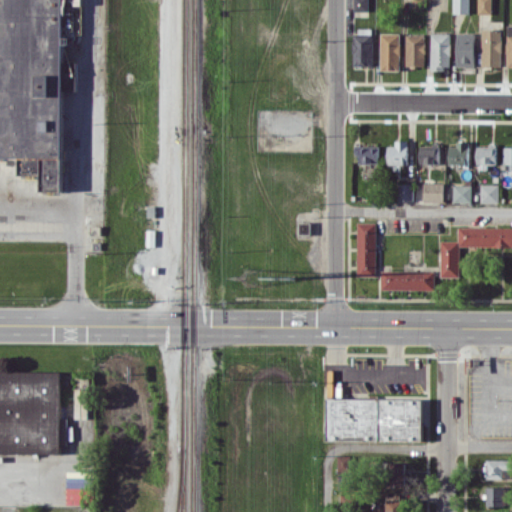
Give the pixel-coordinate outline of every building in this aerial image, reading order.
[(0,0),(62,0),(61,190),(40,190),(41,178),(18,178),(18,158),(0,157),(0,0)] [(368,10),(368,0),(352,0),(353,10),(368,10)] [(469,0),(452,0),(453,13),(469,13),(469,0)] [(478,0),(478,13),(491,13),(491,0),(478,0)] [(502,29),(482,29),(482,66),(501,66),(502,29)] [(400,70),(401,33),(381,32),(381,69),(400,70)] [(456,66),(475,66),(476,33),(457,32),(456,66)] [(354,66),(373,65),(372,33),(360,33),(353,33),(354,66)] [(426,65),(425,33),(406,34),(407,66),(426,65)] [(451,33),(432,33),(431,68),(451,68),(451,33)] [(65,91),(75,90),(74,61),(64,61),(65,91)] [(388,164),(408,164),(408,140),(395,140),(395,146),(388,146),(388,164)] [(469,141),(457,140),(456,146),(449,146),(449,164),(468,164),(469,141)] [(419,163),(440,162),(439,144),(419,144),(419,163)] [(359,162),(379,163),(379,146),(355,145),(354,154),(359,155),(359,162)] [(496,164),(496,145),(478,146),(478,169),(488,169),(488,164),(496,164)] [(424,200),(444,201),(444,182),(424,182),(424,200)] [(413,183),(398,183),(397,200),(413,200),(413,183)] [(499,183),(481,183),(481,202),(499,202),(499,183)] [(472,185),(454,184),(453,202),(472,202),(472,185)] [(310,222),(300,222),(300,234),(310,233),(310,222)] [(377,222),(358,222),(357,275),(376,276),(377,222)] [(511,226),(458,226),(458,240),(441,240),(441,276),(460,276),(460,246),(511,246),(511,226)] [(436,270),(382,270),(382,289),(435,289),(436,270)] [(61,371),(0,370),(0,453),(61,453),(61,443),(66,443),(66,418),(61,418),(61,371)] [(327,397),(326,440),(422,440),(422,397),(327,397)] [(337,471),(352,471),(352,454),(337,455),(337,471)] [(511,478),(511,459),(487,458),(486,478),(511,478)] [(405,485),(406,462),(387,461),(386,485),(405,485)] [(352,474),(339,474),(338,488),(352,488),(352,474)] [(487,505),(511,505),(511,487),(487,486),(487,505)] [(386,511),(405,511),(405,499),(387,499),(386,511)]
